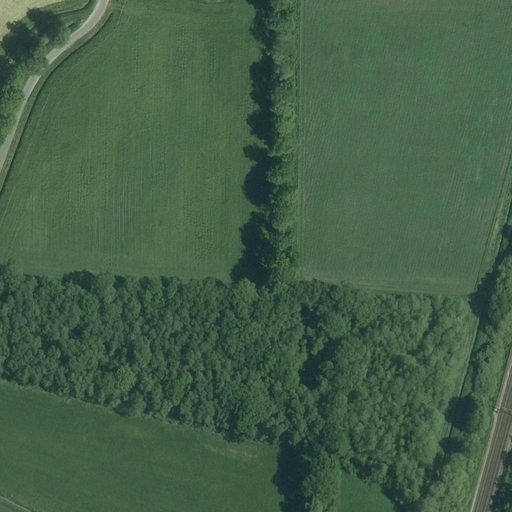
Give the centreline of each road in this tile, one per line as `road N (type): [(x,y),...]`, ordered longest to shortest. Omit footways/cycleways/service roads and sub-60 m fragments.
road 1 (track): [(419,511),(511,173)]
road 2 (unclassified): [(103,0),(92,24),(31,83),(0,163)]
